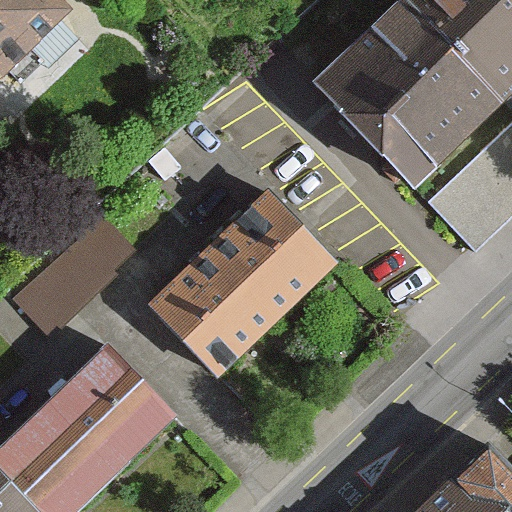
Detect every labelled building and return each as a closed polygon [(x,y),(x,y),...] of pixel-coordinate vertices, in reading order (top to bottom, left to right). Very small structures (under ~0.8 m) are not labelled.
[(44,0),(0,0),(0,86),(67,23),(44,0)] [(511,0),(416,0),(407,9),(499,111),(511,99),(511,0)] [(407,9),(317,89),(410,191),(499,111),(407,9)] [(511,131),(433,205),(476,252),(511,218),(511,131)] [(266,199),(208,260),(283,331),(341,272),(266,199)] [(91,211),(11,283),(53,331),(134,259),(91,211)] [(224,390),(283,331),(208,260),(152,319),(224,390)] [(108,350),(0,454),(0,463),(46,511),(88,511),(180,426),(108,350)] [(423,511),(511,511),(511,483),(485,455),(423,511)] [(0,511),(46,511),(0,463),(0,511)]
